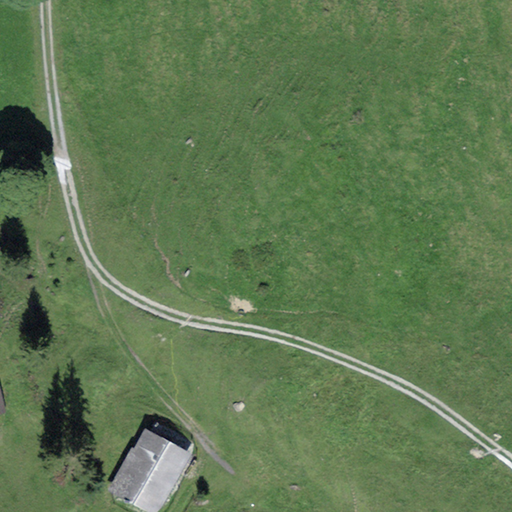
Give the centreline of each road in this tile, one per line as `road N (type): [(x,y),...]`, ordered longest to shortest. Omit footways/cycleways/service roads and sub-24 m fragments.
road 1 (track): [(511,470),(423,398),(274,338),(177,320),(104,284),(85,260),(60,162),(41,0)]
road 2 (track): [(221,465),(126,361),(85,260)]
